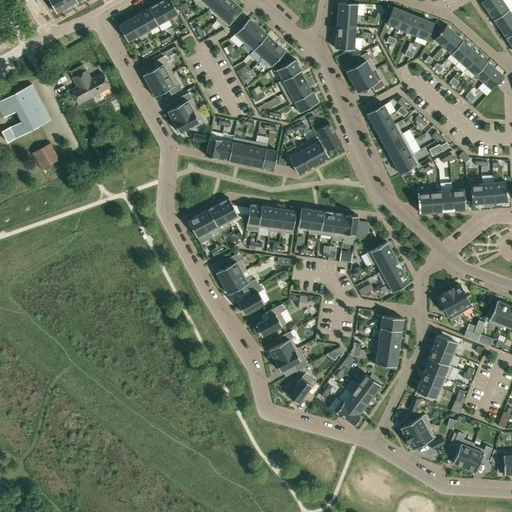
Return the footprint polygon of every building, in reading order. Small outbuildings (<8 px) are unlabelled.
[(49,0),(53,7),(52,8),(54,11),(55,11),(56,13),(57,13),(57,12),(67,7),(63,0),(49,0)] [(163,0),(159,2),(168,19),(178,14),(179,13),(171,0),(163,0)] [(210,7),(209,9),(218,17),(218,18),(233,1),(232,0),(217,0),(211,8),(210,7)] [(502,0),(483,0),(481,1),(488,11),(503,1),(502,0)] [(218,17),(216,19),(226,28),(242,9),(233,1),(218,18),(218,17)] [(503,1),(488,11),(493,19),(494,20),(508,9),(503,1)] [(159,2),(149,8),(158,25),(168,19),(159,2)] [(338,2),(337,14),(358,15),(359,3),(349,2),(338,2)] [(393,7),(386,23),(397,28),(403,11),(393,7)] [(149,8),(139,13),(148,30),(149,30),(158,25),(149,8)] [(511,14),(508,9),(494,20),(500,29),(511,20),(511,14)] [(403,11),(397,28),(407,32),(414,15),(403,11)] [(139,13),(129,19),(138,36),(139,38),(150,32),(149,30),(148,30),(139,13)] [(337,14),(337,25),(357,27),(358,15),(337,14)] [(414,15),(407,32),(417,35),(423,19),(414,15)] [(249,18),(234,35),(243,43),(245,42),(245,41),(258,26),(249,18)] [(129,19),(119,25),(123,33),(128,41),(138,36),(129,19)] [(423,19),(417,35),(427,40),(434,23),(423,19)] [(511,20),(500,29),(506,37),(505,37),(506,37),(511,32),(511,20)] [(337,25),(336,36),(356,38),(357,27),(337,25)] [(446,25),(434,39),(443,46),(454,33),(446,25)] [(258,26),(245,41),(245,42),(254,49),(267,34),(258,26)] [(454,33),(443,46),(451,53),(463,40),(462,40),(459,37),(454,33)] [(267,34),(254,49),(262,57),(276,42),(267,34)] [(336,36),(335,48),(355,50),(356,38),(336,36)] [(463,40),(451,53),(459,60),(471,47),(463,40)] [(262,57),(261,59),(270,67),(285,51),(276,42),(262,57)] [(231,44),(226,47),(229,53),(235,50),(231,44)] [(471,47),(459,60),(467,68),(479,54),(471,47)] [(235,50),(229,53),(233,59),(238,56),(235,50)] [(359,64),(346,71),(352,82),(376,69),(367,52),(356,58),(359,64)] [(479,54),(467,68),(475,75),(487,61),(479,54)] [(156,67),(143,75),(149,86),(173,72),(164,56),(153,62),(156,67)] [(295,59),(274,71),(280,81),(301,70),(300,70),(295,60),(295,59)] [(487,61),(475,75),(483,82),(495,68),(487,62),(487,61)] [(495,68),(483,82),(492,89),(504,76),(495,68)] [(376,69),(352,82),(358,93),(371,85),(374,91),(385,85),(376,69)] [(77,86),(71,90),(78,103),(93,95),(110,87),(102,73),(91,79),(87,70),(81,73),(72,77),(77,86)] [(280,81),(278,82),(284,93),(306,81),(300,71),(301,70),(280,81)] [(173,72),(149,86),(155,97),(168,89),(171,95),(182,89),(173,72)] [(306,81),(284,93),(290,104),(294,102),(294,101),(312,91),(306,81)] [(32,84),(0,100),(0,109),(4,117),(16,111),(21,121),(2,131),(8,142),(51,120),(32,84)] [(312,91),(294,101),(294,102),(300,111),(299,112),(318,102),(318,101),(317,102),(312,92),(313,91),(312,91)] [(181,104),(167,111),(173,121),(197,108),(188,92),(178,98),(181,104)] [(384,103),(367,113),(373,124),(390,114),(384,103)] [(173,121),(179,133),(193,125),(194,128),(205,122),(197,108),(173,121)] [(390,114),(373,124),(378,134),(396,124),(390,114)] [(329,124),(317,130),(328,150),(340,144),(340,143),(334,131),(330,124),(329,124)] [(396,124),(378,134),(383,143),(401,134),(396,124)] [(194,134),(192,140),(205,143),(206,136),(194,134)] [(401,134),(383,143),(389,154),(407,144),(401,134)] [(232,141),(228,160),(240,163),(245,139),(233,136),(232,141)] [(210,137),(206,155),(217,158),(221,139),(210,137)] [(221,139),(217,158),(228,160),(232,141),(221,139)] [(245,139),(240,163),(251,165),(256,141),(245,139)] [(319,140),(309,146),(318,162),(329,157),(319,140)] [(256,141),(251,165),(262,167),(266,148),(267,143),(256,141)] [(440,143),(429,149),(432,156),(449,147),(447,142),(440,145),(440,143)] [(42,147),(32,153),(41,169),(59,159),(50,143),(42,147)] [(407,144),(389,154),(394,163),(412,154),(407,144)] [(309,146),(299,151),(308,168),(318,162),(309,146)] [(266,148),(262,167),(273,170),(278,150),(266,148)] [(299,151),(289,157),(294,166),(294,167),(298,174),(308,168),(299,151)] [(412,154),(394,163),(400,174),(418,164),(412,154)] [(505,181),(494,182),(495,202),(507,201),(505,181)] [(494,182),(483,183),(484,203),(495,202),(494,182)] [(483,183),(471,184),(473,204),(484,203),(483,183)] [(464,188),(452,189),(454,209),(466,208),(464,188)] [(452,189),(440,190),(442,210),(454,209),(452,189)] [(440,190),(430,191),(431,211),(442,210),(440,190)] [(430,191),(417,192),(418,194),(418,202),(419,212),(431,211),(430,191)] [(229,198),(218,204),(227,220),(238,215),(232,205),(232,203),(229,198)] [(218,204),(208,209),(217,226),(227,220),(218,204)] [(249,207),(247,225),(258,226),(261,205),(250,204),(249,206),(249,207)] [(261,205),(258,226),(270,228),(273,207),(261,205)] [(270,228),(269,230),(281,232),(284,208),(273,207),(270,228)] [(284,208),(281,232),(292,234),(296,210),(284,208)] [(300,208),(298,229),(309,230),(312,209),(300,208)] [(208,209),(198,214),(207,231),(217,226),(208,209)] [(309,230),(309,233),(320,234),(323,211),(312,209),(309,230)] [(323,211),(320,234),(332,236),(335,212),(323,211)] [(335,212),(332,236),(343,238),(346,214),(335,212)] [(346,214),(343,238),(355,239),(357,220),(357,219),(357,218),(358,216),(346,214)] [(198,215),(188,220),(197,237),(207,231),(198,215)] [(370,251),(366,253),(366,254),(367,254),(372,264),(374,263),(374,262),(393,252),(387,242),(388,242),(387,241),(381,245),(370,251)] [(393,252),(374,262),(374,263),(379,272),(398,262),(393,252)] [(229,265),(216,272),(222,283),(242,272),(246,270),(237,253),(226,259),(229,265)] [(287,258),(286,265),(293,266),(294,259),(287,258)] [(379,272),(377,273),(383,284),(385,283),(385,282),(404,272),(398,262),(379,272)] [(242,272),(222,283),(228,294),(241,287),(244,292),(248,290),(258,284),(258,283),(255,279),(248,283),(242,272)] [(285,272),(279,276),(282,281),(289,278),(285,272)] [(404,272),(385,282),(385,283),(390,292),(390,293),(392,292),(410,282),(409,282),(404,272)] [(251,295),(238,302),(244,314),(264,303),(258,292),(262,289),(259,284),(258,284),(248,290),(251,295)] [(460,284),(449,290),(460,310),(461,312),(464,310),(471,307),(472,306),(471,304),(460,284)] [(449,290),(438,296),(449,316),(451,321),(459,316),(462,315),(461,312),(460,310),(449,290)] [(489,317),(487,322),(498,327),(499,325),(500,322),(508,304),(496,300),(489,317)] [(269,317),(256,325),(262,336),(286,323),(280,312),(284,310),(281,304),(266,312),(269,317)] [(500,322),(499,325),(500,325),(510,329),(511,326),(511,323),(511,306),(508,304),(500,322)] [(377,317),(376,327),(381,328),(401,330),(402,331),(402,330),(401,330),(402,319),(403,319),(403,318),(392,317),(386,316),(377,314),(377,315),(378,315),(377,317)] [(476,326),(473,333),(480,336),(481,334),(485,323),(479,320),(476,326)] [(379,339),(399,342),(401,331),(402,331),(401,330),(381,328),(379,339)] [(467,330),(464,336),(476,340),(477,341),(478,341),(480,336),(473,333),(467,330)] [(282,342),(269,349),(274,360),(275,360),(297,348),(291,338),(293,337),(290,331),(279,337),(282,342)] [(438,334),(433,346),(454,354),(459,343),(438,334)] [(480,336),(478,341),(484,343),(490,346),(493,339),(481,334),(480,336)] [(377,339),(375,351),(398,354),(399,342),(379,339),(377,339)] [(497,339),(495,345),(502,348),(504,344),(505,342),(497,339)] [(433,346),(429,357),(430,357),(450,365),(454,354),(433,346)] [(275,360),(274,360),(281,372),(294,364),(297,370),(308,364),(299,347),(297,348),(275,360)] [(373,362),(373,363),(375,364),(396,367),(397,366),(396,366),(398,354),(375,351),(373,363),(373,362)] [(430,357),(425,368),(446,377),(448,378),(453,367),(450,365),(430,357)] [(425,368),(421,380),(442,388),(446,377),(425,368)] [(363,371),(355,382),(357,383),(374,395),(381,385),(363,371)] [(289,381),(284,389),(289,393),(288,395),(298,403),(307,391),(312,395),(320,385),(304,373),(298,382),(295,386),(289,381)] [(421,380),(416,391),(437,400),(442,388),(421,380)] [(357,383),(350,392),(366,404),(374,395),(357,383)] [(326,389),(321,395),(326,399),(331,393),(329,391),(326,389)] [(343,402),(359,414),(366,404),(350,392),(343,402)] [(414,397),(408,409),(414,412),(420,399),(414,397)] [(341,400),(333,410),(354,426),(361,415),(359,414),(343,402),(341,400)] [(425,414),(401,427),(404,433),(403,434),(406,439),(429,426),(431,425),(425,414)] [(429,426),(406,439),(408,443),(409,443),(413,449),(435,437),(429,426)] [(454,432),(449,445),(452,446),(453,445),(457,435),(457,434),(454,432)] [(452,446),(452,447),(458,449),(452,463),(464,467),(473,445),(474,443),(463,439),(465,434),(458,432),(457,434),(457,435),(453,445),(452,446)] [(442,437),(430,444),(433,450),(445,443),(442,437)] [(473,445),(464,467),(476,472),(481,458),(487,461),(492,448),(486,445),(484,450),(473,445)] [(511,452),(503,453),(504,475),(505,475),(505,474),(511,473),(511,452)]
